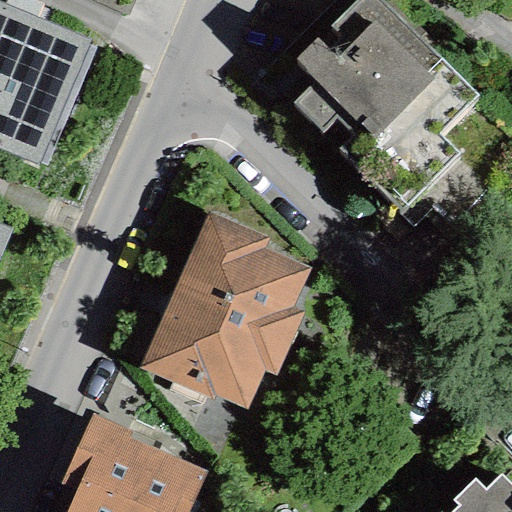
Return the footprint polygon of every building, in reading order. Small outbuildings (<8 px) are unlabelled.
[(6,0),(4,6),(0,3),(0,150),(36,166),(38,162),(44,165),(94,48),(86,45),(88,41),(34,18),(40,4),(30,0),(6,0)] [(477,98),(378,0),(355,0),(294,62),(313,82),(291,104),(402,213),(460,156),(439,136),(477,98)] [(206,214),(138,369),(212,401),(214,396),(246,410),(263,371),(274,376),(303,311),(293,307),(309,268),(265,249),(268,241),(206,214)] [(0,251),(9,230),(0,226),(0,251)] [(74,490),(64,511),(186,511),(204,470),(127,438),(129,433),(89,416),(60,485),(74,490)] [(474,481),(453,501),(458,506),(451,511),(511,511),(511,486),(501,475),(484,491),(474,481)]
